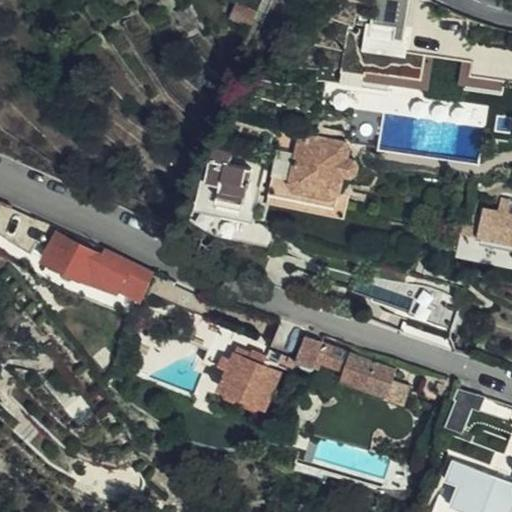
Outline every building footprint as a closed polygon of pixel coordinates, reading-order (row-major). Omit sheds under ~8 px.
[(490,44),(493,23),(469,17),(423,10),(423,6),(397,3),(393,31),(370,28),(369,37),(384,39),(383,48),(427,54),(424,76),(457,80),(459,73),(477,75),(479,66),(460,64),(464,36),(479,37),(478,43),(490,44)] [(511,47),(511,31),(501,31),(500,47),(511,47)] [(511,78),(511,51),(495,51),(494,78),(511,78)] [(349,102),(354,80),(292,64),(285,85),(349,102)] [(302,134),(302,135),(348,148),(349,144),(302,134)] [(348,148),(302,135),(298,152),(348,164),(349,158),(351,149),(348,148)] [(298,152),(279,148),(268,190),(339,207),(345,176),(349,177),(352,165),(348,164),(298,152)] [(260,191),(265,174),(251,164),(250,171),(232,166),(234,153),(219,149),(216,159),(211,158),(198,202),(221,209),(218,219),(253,229),(255,222),(260,223),(262,216),(263,211),(257,209),(258,204),(253,202),(256,195),(256,190),(260,191)] [(352,165),(360,166),(358,161),(355,159),(349,158),(348,164),(352,165)] [(360,168),(360,166),(352,165),(349,177),(351,177),(356,176),(359,172),(360,168)] [(337,217),(339,207),(268,190),(266,198),(266,200),(272,202),(337,217)] [(268,218),(272,202),(266,200),(266,198),(256,195),(253,202),(258,204),(257,209),(263,211),(262,216),(268,218)] [(511,200),(501,198),(498,209),(481,206),(479,215),(465,212),(460,234),(511,244),(511,200)] [(122,287),(143,297),(152,273),(106,251),(103,257),(87,249),(87,246),(78,241),(76,244),(59,234),(45,261),(84,280),(119,292),(122,287)] [(405,326),(449,340),(448,339),(459,308),(415,294),(405,326)] [(296,357),(303,338),(304,334),(277,325),(270,347),(296,357)] [(296,357),(294,362),(316,369),(318,364),(343,372),(339,384),(400,404),(407,386),(391,380),(394,371),(320,347),(320,344),(303,338),(296,357)] [(511,339),(506,338),(497,364),(511,368),(511,339)] [(265,367),(266,361),(247,352),(244,358),(233,353),(218,389),(265,408),(268,401),(273,403),(277,391),(272,389),(279,372),(265,367)] [(432,401),(439,379),(425,375),(424,375),(417,397),(432,401)] [(450,461),(438,497),(476,511),(511,511),(511,481),(511,480),(511,474),(495,469),(492,475),(450,461)] [(476,511),(438,497),(432,511),(476,511)]
